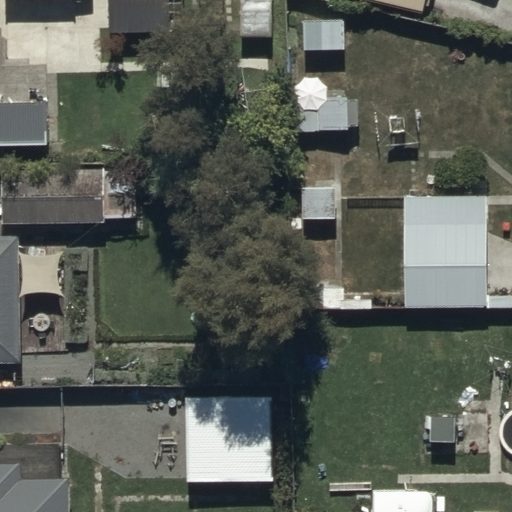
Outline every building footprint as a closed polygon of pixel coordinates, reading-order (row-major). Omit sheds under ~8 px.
[(276,0),(237,0),(238,38),(277,38),(276,0)] [(428,0),(369,0),(426,12),(428,0)] [(288,132),(345,132),(350,132),(350,127),(359,127),(359,98),(323,98),(323,88),(303,88),(303,97),(288,97),(288,132)] [(0,147),(48,147),(47,102),(0,102),(0,147)] [(138,170),(3,170),(3,223),(107,223),(107,218),(138,218),(138,170)] [(490,193),(404,194),(405,311),(490,311),(490,193)] [(21,236),(0,236),(0,366),(27,366),(27,292),(57,292),(57,253),(21,253),(21,236)] [(0,511),(70,511),(70,482),(24,484),(24,465),(0,465),(0,511)]
